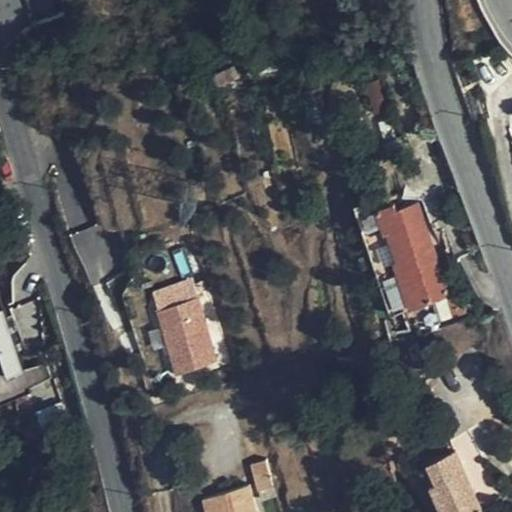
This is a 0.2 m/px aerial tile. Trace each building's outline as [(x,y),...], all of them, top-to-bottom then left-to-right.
[(450,294),(418,202),(398,208),(396,204),(379,210),(387,232),(390,231),(399,259),(396,261),(412,308),(450,294)] [(153,286),(180,369),(223,355),(196,272),(153,286)] [(50,355),(28,362),(4,281),(0,282),(0,388),(55,372),(50,355)] [(273,487),(266,462),(249,467),(257,491),(273,487)] [(444,464),(410,471),(418,511),(432,511),(454,507),(444,464)] [(255,511),(248,484),(204,496),(208,511),(255,511)]
